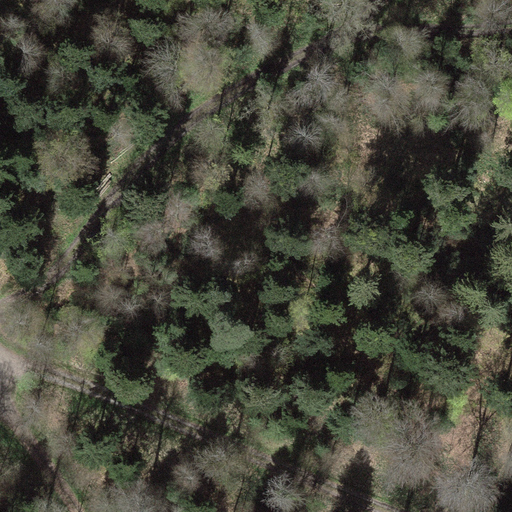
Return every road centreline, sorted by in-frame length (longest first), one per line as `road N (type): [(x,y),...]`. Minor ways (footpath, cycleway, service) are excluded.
road 1 (track): [(371,0),(164,145),(65,266),(0,306)]
road 2 (track): [(429,511),(49,368),(0,359)]
road 3 (track): [(0,400),(89,511)]
